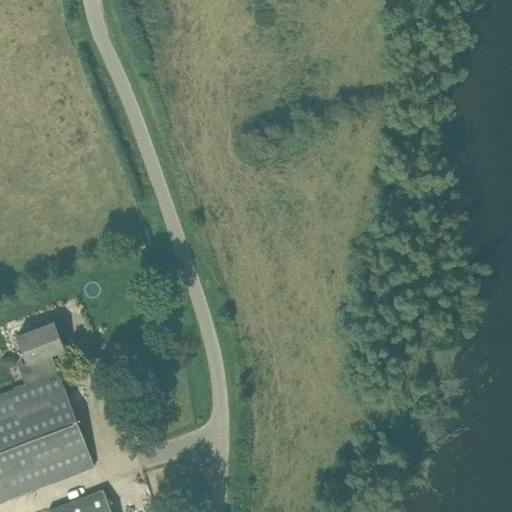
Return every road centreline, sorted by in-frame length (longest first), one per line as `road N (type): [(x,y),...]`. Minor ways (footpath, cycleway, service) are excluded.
road 1 (unclassified): [(218,511),(219,382),(208,327),(94,0)]
road 2 (track): [(7,511),(219,440)]
